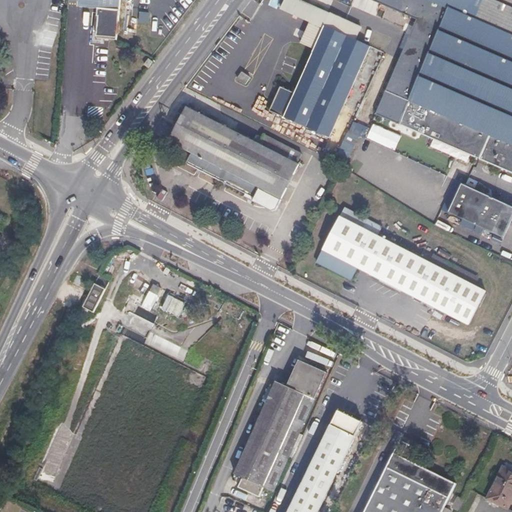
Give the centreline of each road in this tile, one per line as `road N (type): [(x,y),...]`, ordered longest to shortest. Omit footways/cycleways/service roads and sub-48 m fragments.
road 1 (secondary): [(96,191),(238,0)]
road 2 (secondary): [(217,0),(79,181)]
road 3 (tertiary): [(282,295),(481,398)]
road 4 (tertiary): [(282,295),(96,191)]
road 5 (tertiary): [(118,226),(282,295)]
road 6 (secondary): [(69,196),(0,344)]
road 7 (secondary): [(0,375),(62,258)]
